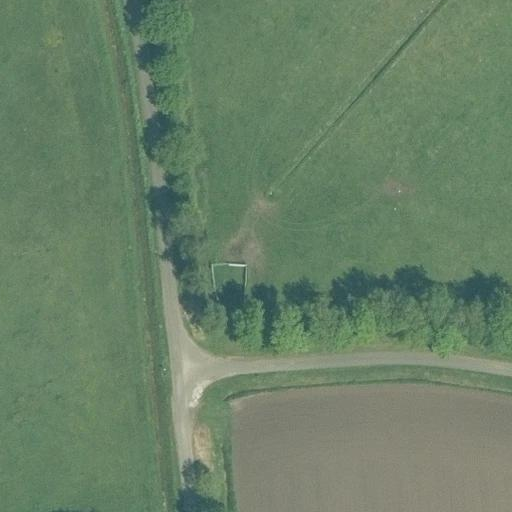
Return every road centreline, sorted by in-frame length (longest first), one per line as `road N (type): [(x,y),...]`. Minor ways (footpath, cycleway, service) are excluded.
road 1 (unclassified): [(177,369),(128,0)]
road 2 (unclassified): [(511,371),(409,359),(177,369)]
road 3 (unclassified): [(190,511),(177,369)]
